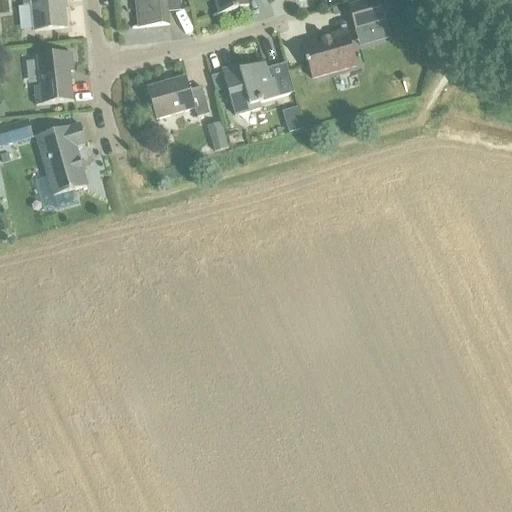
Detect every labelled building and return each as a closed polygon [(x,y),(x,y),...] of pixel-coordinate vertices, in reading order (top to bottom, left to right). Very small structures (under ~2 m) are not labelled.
[(22,0),(23,7),(32,7),(34,33),(67,30),(64,3),(66,3),(66,0),(22,0)] [(135,0),(139,29),(169,26),(167,10),(181,8),(179,0),(135,0)] [(214,0),(219,17),(238,11),(238,10),(249,7),(246,0),(214,0)] [(379,0),(377,0),(348,8),(355,31),(386,23),(379,0)] [(308,66),(312,80),(357,68),(347,33),(331,37),(332,39),(303,48),(306,60),(305,61),(306,66),(308,66)] [(74,73),(72,54),(37,58),(40,88),(34,88),(36,107),(73,103),(70,74),(74,73)] [(239,68),(222,73),(223,76),(226,88),(235,118),(252,113),(251,107),(294,95),(286,65),(266,71),(265,66),(241,73),(239,68)] [(223,76),(212,80),(215,92),(226,88),(223,76)] [(147,90),(156,122),(195,110),(197,119),(209,116),(202,89),(190,92),(186,79),(147,90)] [(289,135),(304,130),(297,109),(282,114),(289,135)] [(27,122),(0,129),(0,149),(32,140),(27,122)] [(221,123),(207,127),(214,153),(228,150),(221,123)] [(54,198),(58,211),(78,205),(74,192),(87,188),(75,148),(86,145),(81,127),(70,130),(69,129),(37,138),(54,198)]
